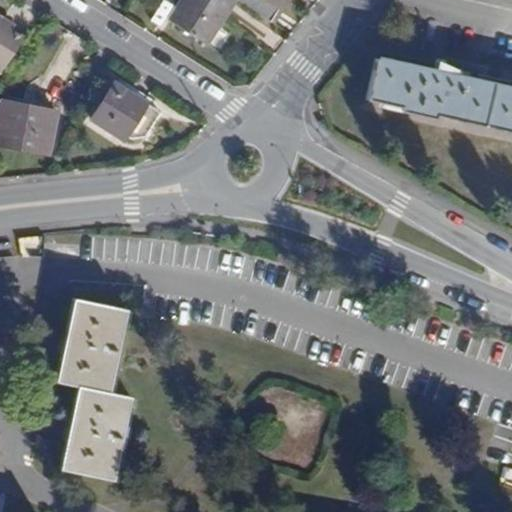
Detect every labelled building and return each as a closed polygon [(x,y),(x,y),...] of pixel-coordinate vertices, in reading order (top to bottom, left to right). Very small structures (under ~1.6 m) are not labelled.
[(183,0),(170,21),(207,46),(236,0),(183,0)] [(236,0),(271,23),(285,0),(236,0)] [(0,68),(4,71),(27,34),(14,26),(2,19),(5,15),(0,11),(0,68)] [(14,26),(16,22),(5,15),(2,19),(14,26)] [(511,89),(455,76),(457,70),(439,61),(436,72),(376,59),(367,100),(401,108),(400,112),(436,120),(437,116),(511,133),(511,89)] [(148,132),(159,113),(112,84),(90,119),(124,140),(124,139),(134,124),(148,132)] [(0,144),(48,153),(54,112),(0,101),(0,144)] [(124,139),(144,138),(148,132),(134,124),(124,139)] [(131,397),(111,393),(127,310),(75,299),(58,382),(77,386),(61,468),(115,479),(131,397)]
